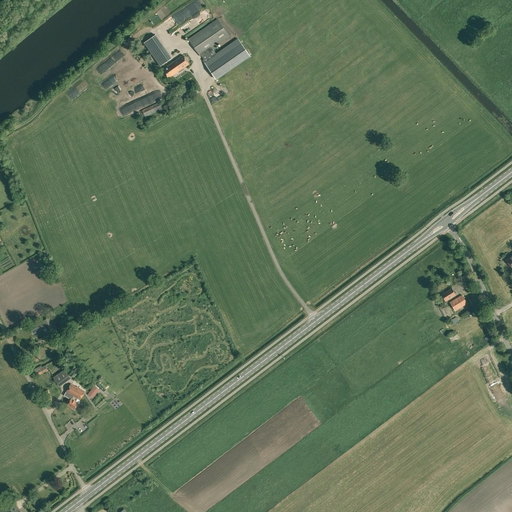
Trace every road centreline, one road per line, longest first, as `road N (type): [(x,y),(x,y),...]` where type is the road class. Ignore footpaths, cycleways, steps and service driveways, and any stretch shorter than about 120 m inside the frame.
road 1 (primary): [(88,494),(446,222)]
road 2 (unclassified): [(88,494),(0,324)]
road 3 (tertiary): [(511,355),(446,222)]
